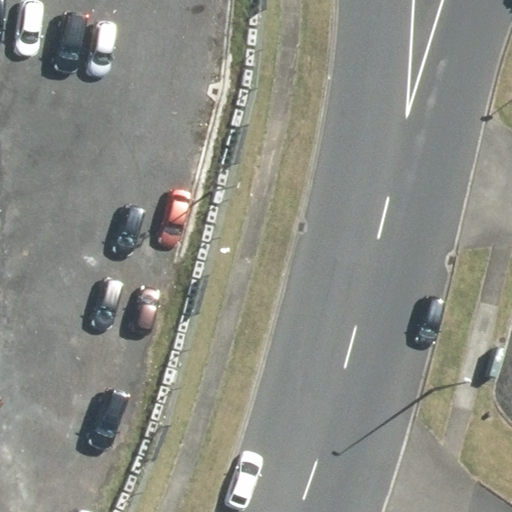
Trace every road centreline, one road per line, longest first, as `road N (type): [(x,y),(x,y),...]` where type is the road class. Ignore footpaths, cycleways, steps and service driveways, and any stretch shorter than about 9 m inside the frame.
road 1 (unclassified): [(387,179),(293,511)]
road 2 (unclassified): [(471,0),(387,179)]
road 3 (unclassified): [(387,179),(387,0)]
road 4 (unknown): [(314,436),(438,491),(464,511)]
